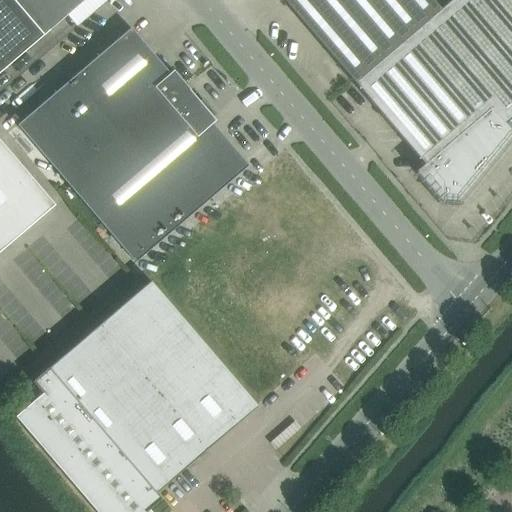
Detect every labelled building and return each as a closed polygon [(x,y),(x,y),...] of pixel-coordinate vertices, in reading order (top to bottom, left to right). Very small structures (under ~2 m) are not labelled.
[(0,0),(0,72),(42,36),(84,0),(0,0)] [(511,117),(511,0),(451,0),(440,10),(431,0),(281,0),(299,20),(349,79),(423,165),(414,172),(440,202),(438,201),(438,203),(461,205),(462,203),(460,203),(511,140),(511,133),(504,124),(511,117)] [(130,29),(17,126),(79,199),(134,263),(248,166),(209,121),(216,115),(202,99),(195,105),(188,97),(188,90),(173,71),(169,74),(155,58),(130,29)] [(0,251),(53,206),(0,143),(0,251)] [(155,494),(257,407),(150,282),(32,382),(45,398),(37,404),(36,403),(24,413),(24,412),(18,417),(98,511),(146,511),(160,500),(155,494)]
